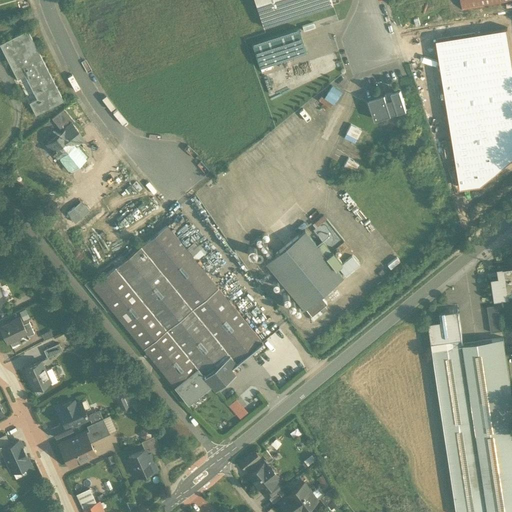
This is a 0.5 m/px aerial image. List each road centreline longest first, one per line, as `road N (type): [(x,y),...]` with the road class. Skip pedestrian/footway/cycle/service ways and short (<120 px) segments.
road 1 (tertiary): [(218,461),(511,219)]
road 2 (residential): [(0,187),(218,461)]
road 3 (residential): [(46,0),(77,72),(118,132),(167,166)]
road 4 (residential): [(0,360),(67,511)]
